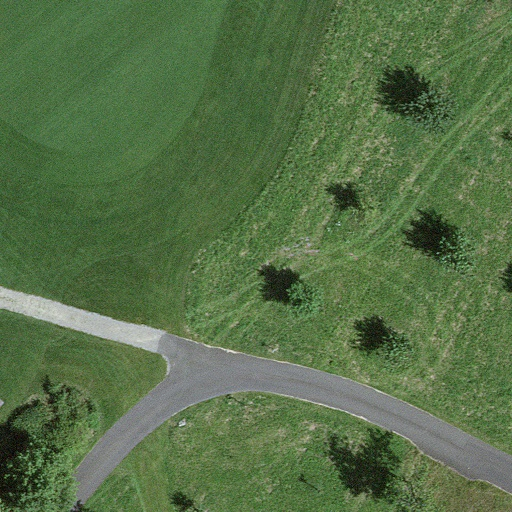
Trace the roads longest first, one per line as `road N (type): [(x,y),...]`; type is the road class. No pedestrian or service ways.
road 1 (track): [(0,298),(241,371)]
road 2 (track): [(176,395),(109,451),(62,511)]
